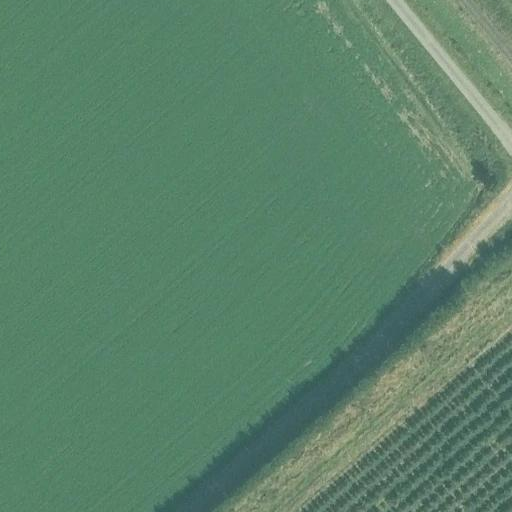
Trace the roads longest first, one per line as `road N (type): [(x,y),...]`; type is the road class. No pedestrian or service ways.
road 1 (unclassified): [(182,511),(357,361),(511,194)]
road 2 (unclassified): [(511,142),(393,0)]
